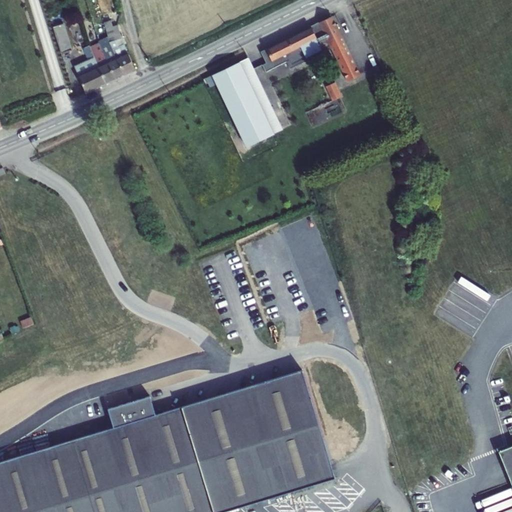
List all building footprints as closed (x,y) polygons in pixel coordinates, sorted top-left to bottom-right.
[(102,16),(104,22),(111,20),(109,14),(102,16)] [(348,81),(361,75),(332,16),(260,51),(266,63),(262,65),(265,72),(288,61),(291,68),(331,48),(348,81)] [(109,43),(122,38),(117,24),(113,26),(111,20),(104,22),(108,37),(107,37),(109,43)] [(72,50),(63,24),(53,27),(61,53),(72,50)] [(99,43),(108,63),(117,59),(109,43),(107,37),(98,41),(99,43)] [(109,43),(117,59),(128,54),(122,38),(109,43)] [(99,67),(108,63),(99,43),(90,47),(94,57),(99,67)] [(84,47),(89,60),(94,57),(90,47),(89,45),(84,47)] [(135,70),(128,54),(117,59),(124,75),(130,73),(135,70)] [(99,67),(94,57),(89,60),(79,64),(77,66),(76,68),(76,70),(78,74),(78,76),(99,67)] [(246,147),(273,134),(246,76),(255,71),(248,58),(212,75),(216,84),(246,147)] [(124,75),(117,59),(108,63),(115,79),(119,77),(124,75)] [(115,79),(108,63),(99,67),(106,83),(110,81),(115,79)] [(106,83),(99,67),(78,76),(85,92),(96,88),(106,83)] [(254,76),(256,75),(255,71),(246,76),(273,134),(280,131),(254,76)] [(207,88),(216,84),(212,75),(203,79),(207,88)] [(334,84),(328,87),(335,100),(341,97),(334,84)] [(21,321),(23,328),(33,324),(31,317),(21,321)] [(0,511),(221,511),(335,478),(302,370),(155,415),(149,396),(107,409),(113,427),(0,461),(0,511)] [(511,445),(499,451),(511,484),(511,445)]
